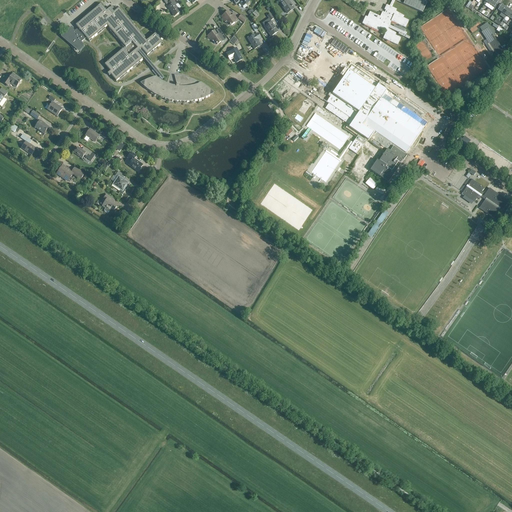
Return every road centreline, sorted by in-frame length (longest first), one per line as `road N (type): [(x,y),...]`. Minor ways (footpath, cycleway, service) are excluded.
road 1 (primary): [(0,246),(388,511)]
road 2 (residential): [(511,192),(440,143),(457,117),(307,14)]
